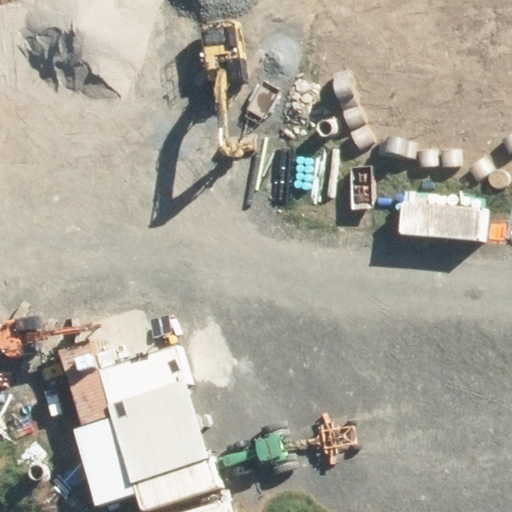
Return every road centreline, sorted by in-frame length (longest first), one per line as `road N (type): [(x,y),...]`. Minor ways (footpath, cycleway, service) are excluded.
road 1 (residential): [(178,360),(283,274),(511,263)]
road 2 (residential): [(0,214),(178,360)]
road 3 (residential): [(17,493),(178,360)]
